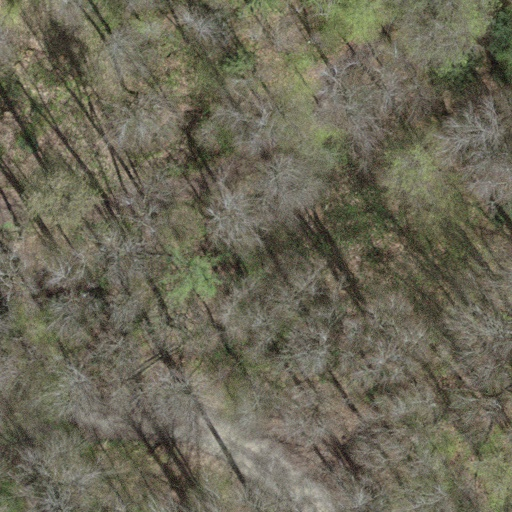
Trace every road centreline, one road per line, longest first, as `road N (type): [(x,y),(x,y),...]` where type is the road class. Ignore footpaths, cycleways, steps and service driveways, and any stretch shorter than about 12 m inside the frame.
road 1 (track): [(303,118),(211,190),(115,226),(83,404)]
road 2 (track): [(83,404),(238,430),(311,511)]
